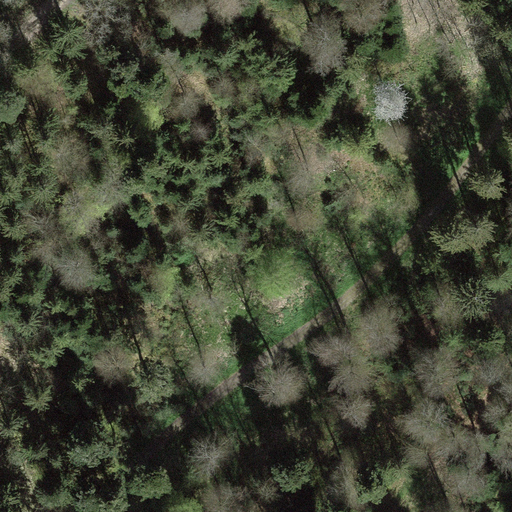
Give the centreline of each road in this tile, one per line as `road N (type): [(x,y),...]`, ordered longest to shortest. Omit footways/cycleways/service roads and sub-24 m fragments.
road 1 (track): [(86,511),(127,463),(329,310),(421,228),(511,96)]
road 2 (track): [(0,96),(93,0)]
